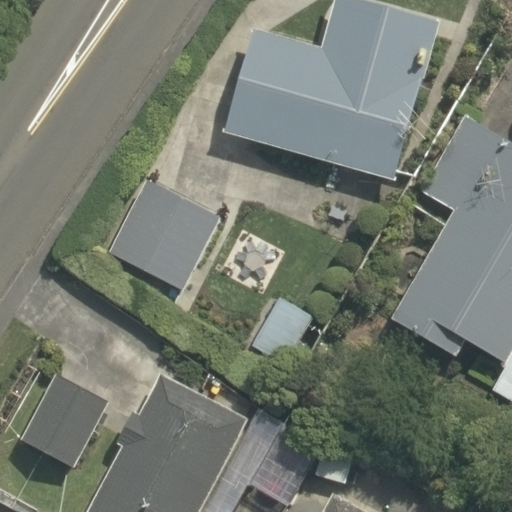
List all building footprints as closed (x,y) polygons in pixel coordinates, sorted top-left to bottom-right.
[(328,0),(316,46),(239,25),(210,130),(388,179),(431,19),(361,0),(328,0)] [(496,362),(511,334),(511,148),(465,121),(422,193),(451,210),(386,319),(454,360),(465,343),(496,362)] [(180,292),(221,208),(146,171),(104,255),(180,292)] [(283,358),(307,315),(271,295),(247,338),(283,358)] [(194,511),(241,421),(157,378),(88,511),(194,511)] [(73,466),(104,404),(55,379),(23,440),(73,466)] [(357,511),(330,496),(321,511),(357,511)]
